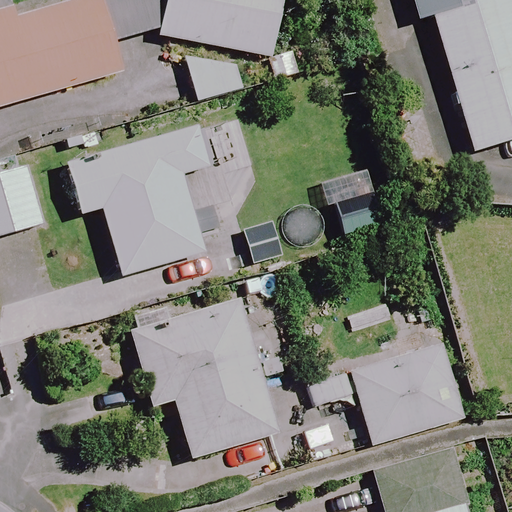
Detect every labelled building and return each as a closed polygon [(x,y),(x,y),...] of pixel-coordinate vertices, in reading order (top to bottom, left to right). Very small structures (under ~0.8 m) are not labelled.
[(3,0),(0,1),(0,111),(117,78),(109,48),(156,41),(163,0),(3,0)] [(278,0),(163,0),(156,41),(268,61),(278,0)] [(511,13),(508,0),(490,0),(405,0),(414,26),(427,22),(469,158),(511,145),(511,13)] [(232,63),(181,55),(191,107),(239,97),(232,63)] [(210,170),(199,132),(62,170),(76,220),(98,214),(117,281),(198,258),(176,179),(210,170)] [(0,239),(35,230),(21,176),(0,181),(0,239)] [(271,442),(235,306),(126,335),(147,413),(171,406),(186,464),(271,442)] [(313,411),(353,400),(366,450),(459,424),(436,339),(343,364),(303,375),(313,411)] [(446,511),(460,508),(447,454),(369,473),(378,511),(446,511)]
